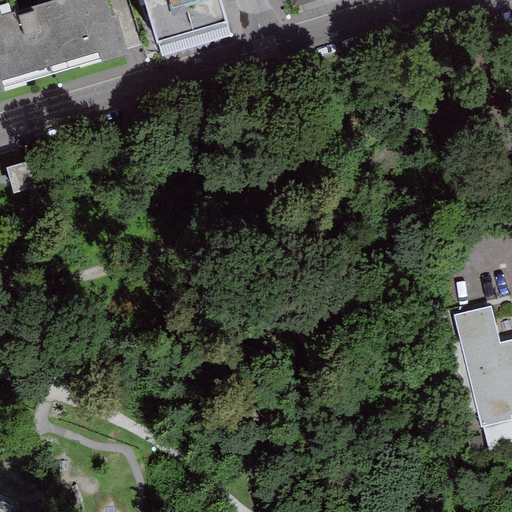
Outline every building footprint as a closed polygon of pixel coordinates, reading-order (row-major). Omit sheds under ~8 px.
[(15,0),(0,0),(0,93),(3,93),(2,90),(102,61),(102,63),(127,56),(116,17),(112,18),(107,0),(62,0),(19,13),(15,0)] [(227,27),(219,0),(143,0),(158,48),(227,27)] [(32,162),(8,169),(11,181),(14,194),(39,187),(32,162)] [(491,308),(453,316),(461,342),(478,413),(482,430),(511,423),(510,417),(511,416),(511,341),(500,344),(491,308)] [(478,413),(461,342),(444,346),(461,417),(478,413)] [(511,447),(511,416),(510,417),(511,423),(482,430),(488,453),(511,447)]
